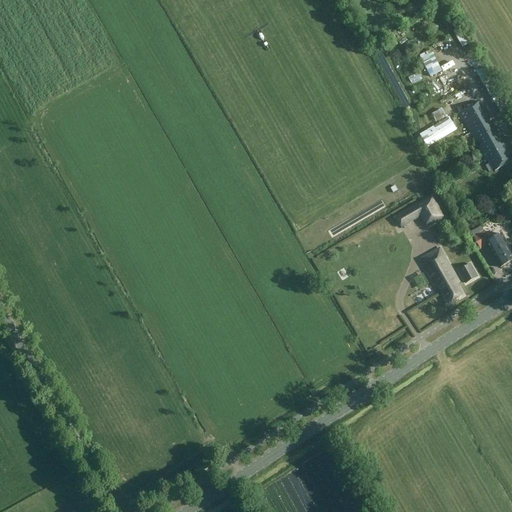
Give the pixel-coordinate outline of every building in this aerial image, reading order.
[(511,113),(498,88),(487,93),(506,126),(511,122),(511,113)] [(494,172),(511,161),(511,156),(493,124),(490,125),(482,111),(485,109),(481,102),(459,114),(475,142),(478,141),(481,147),(479,149),(486,163),(489,161),(494,172)] [(424,119),(429,127),(446,119),(442,111),(424,119)] [(438,143),(453,134),(445,121),(430,130),(438,143)] [(430,130),(420,136),(428,149),(438,143),(430,130)] [(433,196),(415,206),(427,227),(445,217),(433,196)] [(511,261),(511,252),(505,242),(501,234),(489,241),(483,231),(470,238),(477,252),(487,246),(500,268),(511,261)] [(448,305),(463,296),(457,284),(459,283),(443,254),(439,249),(420,260),(423,266),(425,264),(428,270),(426,271),(436,289),(438,287),(448,305)] [(470,265),(459,271),(466,284),(477,277),(470,265)]
